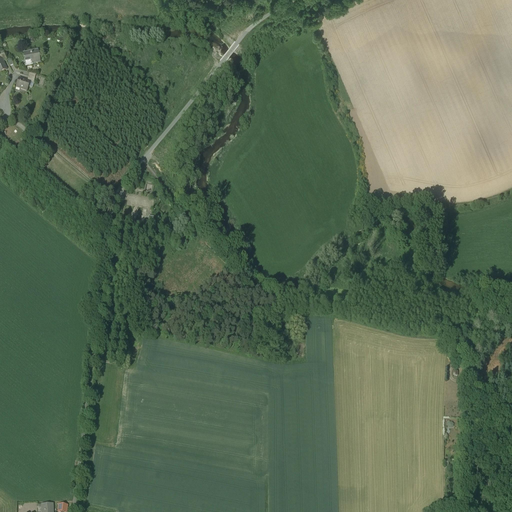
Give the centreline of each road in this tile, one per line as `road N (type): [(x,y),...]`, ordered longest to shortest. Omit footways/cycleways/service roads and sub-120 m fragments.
road 1 (unclassified): [(292,0),(244,32),(112,197),(72,511)]
road 2 (track): [(462,511),(464,392)]
